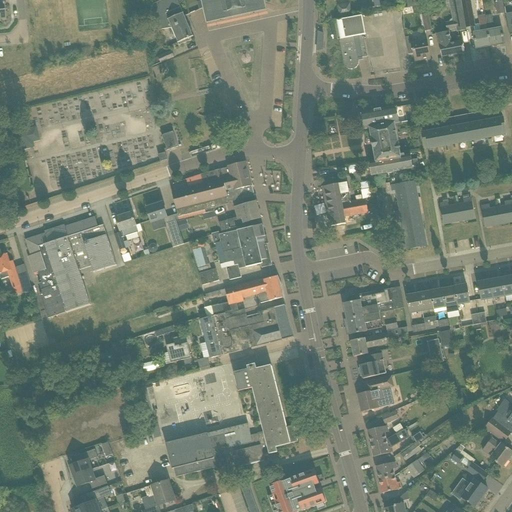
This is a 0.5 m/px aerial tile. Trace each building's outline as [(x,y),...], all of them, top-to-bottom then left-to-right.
[(163,0),(150,6),(154,31),(172,28),(179,46),(192,40),(190,38),(193,37),(177,0),(163,0)] [(201,0),(204,10),(224,5),(225,12),(245,8),(244,1),(247,0),(201,0)] [(450,22),(446,23),(447,30),(456,28),(457,32),(467,30),(460,0),(449,0),(453,19),(451,19),(450,21),(450,22)] [(469,0),(461,0),(464,12),(467,28),(473,26),(474,26),(474,25),(471,10),(469,0)] [(494,3),(496,15),(504,13),(502,1),(494,3)] [(429,14),(422,15),(425,32),(432,30),(429,14)] [(362,16),(334,21),(336,32),(338,40),(340,39),(340,41),(340,44),(341,48),(342,51),(342,54),(343,61),(344,63),(344,65),(345,66),(346,67),(347,68),(348,69),(350,70),(351,70),(352,70),(353,70),(354,69),(356,68),(357,68),(358,66),(358,65),(359,63),(359,62),(359,61),(358,59),(367,57),(368,57),(364,35),(366,35),(362,16)] [(485,17),(491,46),(505,44),(502,29),(494,30),(491,16),(485,17)] [(473,34),(476,49),(491,46),(485,17),(479,18),(480,24),(474,25),(474,26),(473,26),(475,34),(473,34)] [(440,51),(442,57),(465,52),(463,41),(450,44),(450,41),(450,40),(449,32),(438,34),(440,46),(440,51)] [(414,53),(415,61),(431,58),(426,35),(421,36),(422,42),(414,43),(412,36),(406,37),(409,54),(414,53)] [(158,57),(161,63),(174,57),(172,51),(158,57)] [(400,123),(397,107),(360,114),(363,130),(370,128),(376,161),(369,163),(371,176),(419,167),(417,160),(412,161),(411,155),(405,156),(404,154),(400,155),(395,124),(400,123)] [(485,122),(488,138),(503,135),(503,134),(506,133),(503,118),(485,122)] [(470,124),(473,140),(488,138),(485,122),(470,124)] [(37,141),(36,126),(28,127),(28,124),(16,125),(18,148),(32,147),(32,141),(37,141)] [(456,127),(458,143),(473,140),(470,124),(456,127)] [(441,130),(444,146),(458,143),(456,127),(441,130)] [(429,147),(429,149),(444,146),(441,130),(423,133),(425,148),(429,147)] [(173,132),(162,136),(167,151),(177,147),(178,147),(177,144),(173,132)] [(158,155),(161,162),(167,160),(165,153),(158,155)] [(172,192),(179,220),(201,215),(201,214),(213,211),(213,209),(229,205),(229,203),(254,196),(251,186),(252,186),(246,162),(228,166),(229,169),(227,169),(227,168),(201,175),(203,184),(172,192)] [(350,202),(351,202),(347,182),(323,187),(328,214),(351,210),(350,202)] [(414,182),(392,186),(393,191),(397,190),(399,202),(417,198),(414,182)] [(372,189),(361,191),(363,199),(371,198),(373,198),(372,189)] [(401,213),(397,213),(398,218),(420,214),(417,198),(399,202),(401,213)] [(366,199),(351,202),(350,202),(351,210),(328,214),(330,227),(346,224),(345,217),(368,213),(366,199)] [(457,206),(459,221),(474,218),(471,199),(464,200),(464,204),(457,206)] [(498,208),(501,224),(511,221),(511,202),(511,201),(505,203),(506,207),(498,208)] [(219,223),(221,231),(245,225),(244,223),(261,218),(257,202),(234,208),(237,218),(219,223)] [(164,219),(173,248),(184,244),(180,231),(177,222),(176,219),(169,222),(163,203),(154,206),(153,205),(148,206),(148,208),(147,208),(152,223),(164,219)] [(441,204),(444,224),(459,221),(457,206),(449,207),(448,203),(441,204)] [(482,207),(486,227),(501,224),(498,208),(490,210),(489,206),(482,207)] [(214,212),(202,214),(204,220),(215,218),(214,212)] [(132,213),(116,218),(120,231),(122,230),(124,237),(138,232),(136,225),(132,213)] [(403,222),(405,233),(423,230),(420,214),(398,218),(399,223),(403,222)] [(40,294),(48,318),(66,313),(67,313),(91,305),(78,267),(90,263),(94,273),(117,265),(105,229),(99,231),(95,218),(70,226),(70,227),(65,228),(65,225),(45,232),(45,234),(26,240),(31,256),(28,257),(34,274),(38,272),(42,283),(39,284),(42,293),(40,294)] [(186,219),(177,222),(180,231),(189,229),(186,219)] [(219,232),(212,234),(214,245),(216,244),(221,243),(226,263),(234,261),(235,265),(227,268),(227,269),(230,281),(242,278),(239,269),(261,264),(262,268),(271,266),(272,266),(268,246),(267,244),(266,244),(265,244),(263,237),(264,236),(265,236),(263,226),(261,226),(254,228),(254,227),(244,229),(219,235),(219,232)] [(407,245),(403,245),(404,250),(426,246),(423,230),(405,233),(407,245)] [(115,235),(120,250),(126,248),(121,233),(115,235)] [(151,245),(149,248),(149,251),(153,253),(156,252),(158,249),(157,246),(154,244),(151,245)] [(191,250),(196,268),(208,264),(203,246),(191,250)] [(7,254),(0,256),(0,273),(0,274),(2,279),(10,276),(13,288),(21,286),(16,271),(13,261),(10,262),(7,254)] [(199,274),(202,286),(219,281),(216,269),(199,274)] [(212,306),(204,308),(200,320),(207,318),(207,319),(214,317),(238,312),(236,303),(244,301),(243,298),(259,294),(261,303),(269,301),(270,301),(274,300),(279,299),(283,298),(278,276),(275,277),(274,277),(268,279),(264,280),(264,279),(240,285),(240,286),(232,288),(225,290),(229,303),(212,308),(212,306)] [(511,276),(502,279),(506,295),(511,293),(511,276)] [(502,279),(491,281),(494,297),(506,295),(502,279)] [(491,281),(479,283),(482,300),(494,297),(491,281)] [(30,283),(21,286),(23,293),(23,294),(33,291),(32,290),(30,283)] [(467,285),(455,287),(458,304),(470,302),(467,285)] [(344,304),(347,319),(394,310),(404,308),(400,287),(352,297),(353,302),(347,303),(344,304)] [(455,287),(443,290),(446,306),(447,313),(459,311),(458,304),(455,287)] [(443,290),(431,292),(434,308),(435,313),(446,310),(446,306),(443,290)] [(431,292),(419,294),(422,310),(434,308),(431,292)] [(419,294),(407,296),(410,313),(422,310),(419,294)] [(214,317),(224,355),(294,338),(285,305),(267,310),(268,310),(262,312),(263,313),(247,317),(245,310),(238,312),(214,317)] [(506,309),(496,311),(497,317),(507,316),(506,309)] [(347,319),(350,335),(382,329),(382,326),(386,325),(387,331),(398,329),(394,310),(347,319)] [(484,313),(478,314),(480,324),(486,323),(484,313)] [(478,314),(471,316),(472,320),(473,325),(480,324),(478,314)] [(436,316),(424,319),(425,324),(426,331),(436,329),(434,322),(437,322),(436,316)] [(200,320),(210,359),(224,355),(214,317),(207,319),(207,318),(200,320)] [(438,322),(439,328),(450,326),(448,320),(438,322)] [(159,321),(135,330),(138,337),(155,332),(162,329),(159,321)] [(425,324),(412,326),(413,333),(426,331),(425,324)] [(162,329),(155,332),(157,337),(175,332),(173,326),(162,330),(162,329)] [(450,329),(439,332),(442,346),(453,343),(450,329)] [(351,343),(351,345),(351,346),(351,348),(352,349),(353,350),(354,357),(368,354),(367,348),(390,343),(389,337),(388,334),(387,334),(351,341),(351,343)] [(169,353),(164,354),(166,365),(171,363),(171,364),(182,361),(183,365),(193,363),(188,344),(192,343),(190,335),(173,339),(174,344),(167,346),(169,353)] [(363,376),(363,379),(386,374),(382,353),(370,356),(371,363),(360,366),(361,368),(359,369),(361,377),(363,376)] [(205,358),(197,359),(198,366),(206,365),(205,358)] [(131,362),(124,364),(126,371),(133,369),(139,367),(137,360),(131,362)] [(252,388),(264,432),(269,453),(269,454),(278,452),(276,448),(291,444),(291,443),(298,442),(294,425),(287,427),(271,365),(257,369),(255,364),(247,366),(248,369),(234,373),(239,391),(252,388)] [(370,392),(357,395),(362,412),(371,410),(393,405),(391,396),(390,389),(394,388),(392,377),(368,383),(370,392)] [(452,387),(444,390),(450,401),(457,398),(452,387)] [(141,391),(147,413),(158,410),(152,388),(141,391)] [(498,412),(493,418),(509,430),(508,430),(511,433),(511,432),(511,403),(511,404),(502,416),(498,412)] [(382,418),(385,424),(398,418),(396,412),(382,418)] [(493,418),(485,428),(504,443),(511,433),(508,430),(509,430),(493,418)] [(174,469),(176,477),(214,468),(215,472),(229,468),(226,456),(235,454),(239,469),(265,462),(263,455),(269,453),(264,432),(251,436),(248,424),(166,444),(172,470),(174,469)] [(387,426),(368,430),(371,444),(386,440),(385,433),(388,432),(387,426)] [(152,429),(155,439),(162,436),(159,427),(152,429)] [(420,432),(413,437),(416,442),(416,443),(417,443),(419,441),(424,438),(424,437),(420,432)] [(386,440),(371,444),(374,457),(393,453),(392,448),(401,442),(396,434),(386,440)] [(424,438),(419,441),(421,444),(422,446),(430,440),(429,439),(427,436),(424,438)] [(493,438),(487,445),(495,451),(490,457),(490,458),(495,461),(503,467),(511,454),(511,451),(501,443),(500,444),(493,438)] [(108,443),(102,445),(104,452),(111,449),(108,443)] [(454,451),(473,464),(475,461),(462,452),(465,448),(461,445),(454,451)] [(70,468),(69,469),(71,475),(73,474),(74,477),(93,470),(90,460),(98,457),(95,449),(80,455),(82,461),(73,464),(69,466),(70,468)] [(467,471),(483,482),(488,475),(473,464),(454,451),(448,456),(459,464),(460,462),(469,469),(467,471)] [(417,460),(406,468),(414,479),(425,471),(417,460)] [(395,462),(376,467),(379,480),(394,477),(393,469),(396,469),(395,462)] [(75,479),(73,480),(75,486),(76,486),(77,488),(90,483),(92,489),(107,484),(105,476),(96,479),(93,470),(74,477),(75,479)] [(286,480),(270,486),(279,511),(297,511),(302,509),(302,510),(326,502),(321,488),(316,489),(315,486),(319,484),(314,470),(291,478),(291,479),(286,481),(286,480)] [(394,477),(379,480),(383,493),(401,489),(399,482),(396,483),(394,477)] [(474,479),(461,497),(474,507),(488,488),(474,479)] [(148,497),(142,499),(146,510),(159,506),(166,504),(175,501),(168,481),(152,486),(145,488),(148,497)] [(73,511),(98,511),(101,511),(97,500),(112,495),(108,486),(85,495),(88,502),(72,509),(73,511)] [(430,490),(426,496),(427,496),(435,502),(439,496),(430,490)] [(401,497),(402,501),(410,499),(408,491),(401,497)] [(395,506),(386,508),(386,511),(408,511),(408,510),(406,511),(405,503),(395,505),(395,506)]
